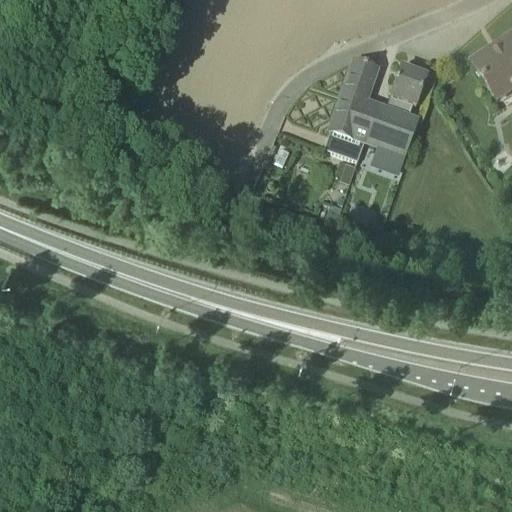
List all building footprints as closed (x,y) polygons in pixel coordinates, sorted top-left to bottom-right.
[(488,54),(473,64),(498,102),(511,93),(511,45),(492,59),(488,54)] [(326,138),(364,151),(379,110),(369,107),(381,75),(353,65),(326,138)] [(399,71),(384,112),(379,110),(364,151),(403,166),(418,125),(411,122),(414,115),(419,117),(431,83),(399,71)] [(340,184),(351,187),(356,169),(345,166),(340,184)] [(336,227),(341,213),(333,210),(328,224),(336,227)]
